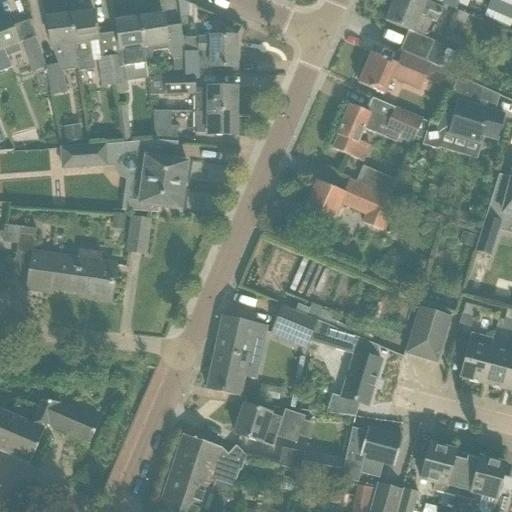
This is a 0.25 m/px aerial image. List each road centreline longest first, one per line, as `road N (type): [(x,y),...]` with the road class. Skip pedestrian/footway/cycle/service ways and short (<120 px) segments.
road 1 (unclassified): [(185,351),(320,39)]
road 2 (residential): [(185,351),(0,332)]
road 3 (unclassified): [(116,511),(185,351)]
